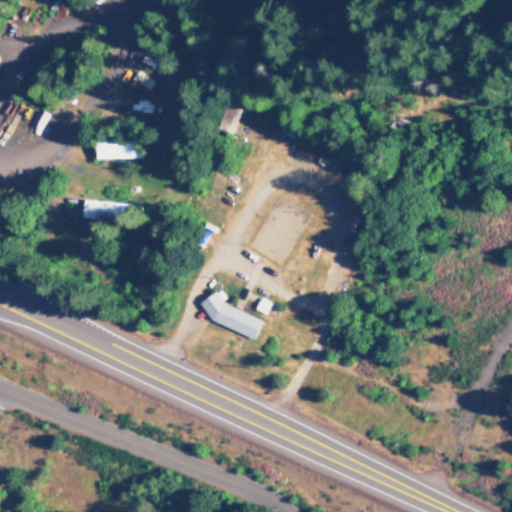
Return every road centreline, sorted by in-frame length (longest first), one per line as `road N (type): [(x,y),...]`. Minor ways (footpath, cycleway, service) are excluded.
road 1 (trunk): [(0,304),(439,511)]
road 2 (tertiary): [(279,511),(0,394)]
